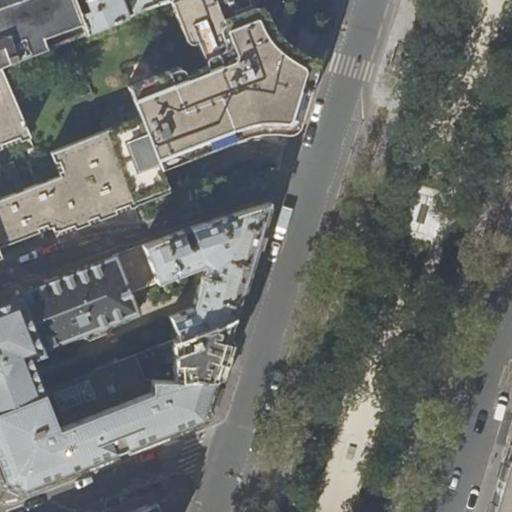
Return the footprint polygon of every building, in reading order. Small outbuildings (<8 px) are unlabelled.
[(0,0),(0,143),(26,133),(0,70),(0,65),(86,32),(78,14),(71,0),(0,0)] [(168,0),(158,4),(135,13),(127,16),(86,32),(0,65),(0,70),(26,133),(30,143),(37,155),(51,150),(105,130),(134,204),(134,205),(161,194),(168,192),(167,190),(157,164),(171,159),(185,153),(242,132),(251,129),(264,128),(272,128),(277,129),(283,130),(288,129),(291,127),(293,124),(310,71),(308,64),(299,59),(282,46),(295,0),(168,0)] [(85,0),(89,10),(78,14),(86,32),(127,16),(120,0),(85,0)] [(135,13),(158,4),(156,0),(132,0),(130,1),(135,13)] [(134,204),(105,130),(51,150),(60,174),(0,196),(0,243),(2,243),(49,225),(53,234),(61,231),(104,215),(134,204)] [(252,259),(269,203),(223,216),(209,220),(188,228),(189,230),(190,229),(195,241),(184,245),(180,233),(183,232),(182,230),(161,238),(141,246),(156,283),(203,266),(190,308),(169,317),(177,339),(234,317),(246,279),(252,259)] [(107,331),(110,325),(137,315),(129,293),(156,283),(141,246),(99,261),(73,271),(0,298),(0,408),(41,392),(28,356),(81,336),(88,339),(107,331)] [(217,373),(234,317),(177,339),(159,346),(164,380),(204,378),(205,376),(215,379),(217,373)] [(211,392),(215,379),(205,376),(204,378),(164,380),(159,346),(41,392),(0,408),(0,476),(1,480),(23,490),(100,460),(196,422),(198,425),(201,424),(211,392)] [(511,511),(511,454),(506,457),(497,487),(488,511),(511,511)] [(152,511),(148,502),(122,511),(152,511)]
